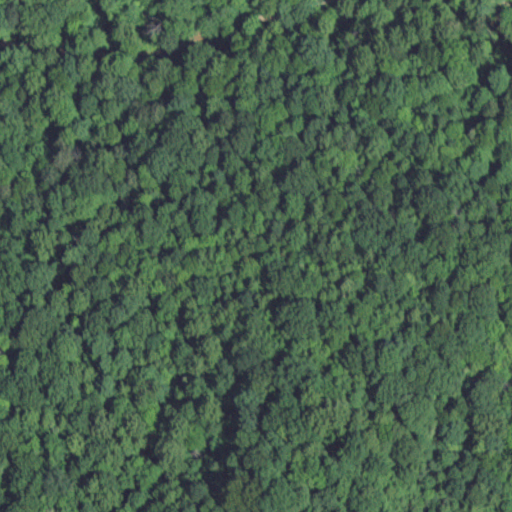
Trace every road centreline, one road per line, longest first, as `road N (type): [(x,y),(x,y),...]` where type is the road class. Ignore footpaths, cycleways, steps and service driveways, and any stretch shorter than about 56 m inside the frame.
road 1 (track): [(44,306),(147,295),(386,230),(483,235),(511,249),(488,511)]
road 2 (track): [(261,13),(511,5)]
